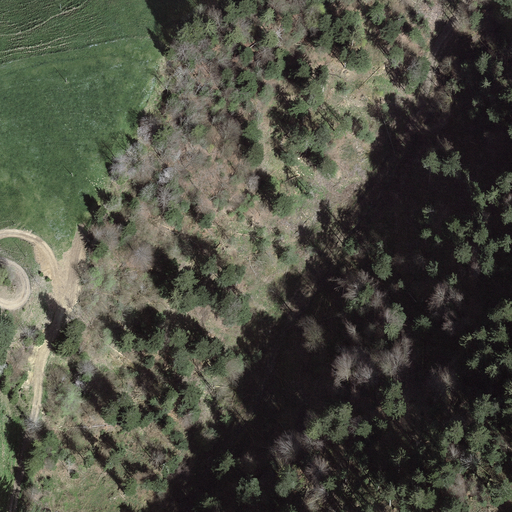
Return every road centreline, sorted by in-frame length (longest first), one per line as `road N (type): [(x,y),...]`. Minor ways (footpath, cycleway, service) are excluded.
road 1 (track): [(0,235),(18,232),(40,242),(58,285),(15,511)]
road 2 (track): [(468,0),(434,59),(417,127),(432,130),(511,82)]
